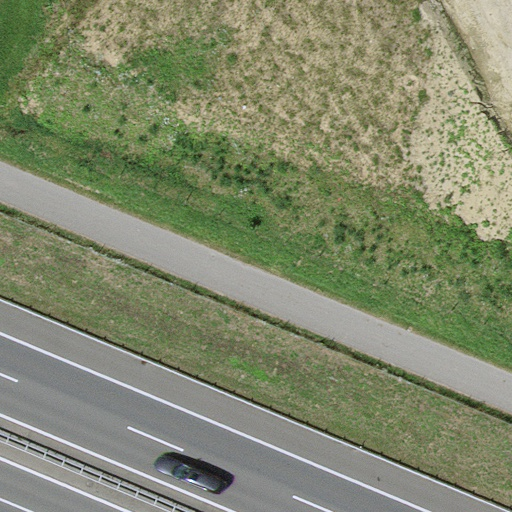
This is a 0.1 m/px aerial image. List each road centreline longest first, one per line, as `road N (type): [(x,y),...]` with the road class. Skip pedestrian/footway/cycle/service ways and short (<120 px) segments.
road 1 (track): [(511,384),(0,173)]
road 2 (motorway): [(310,511),(0,380)]
